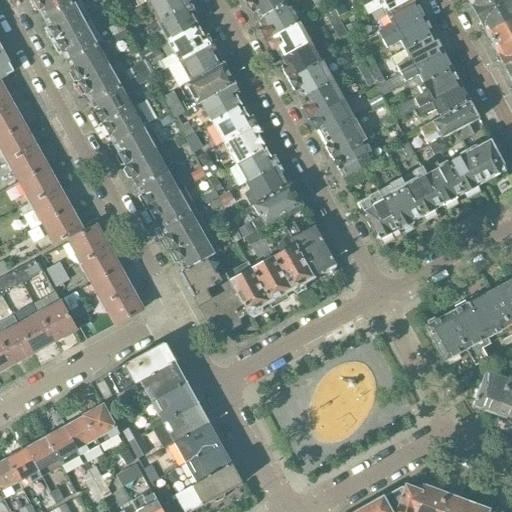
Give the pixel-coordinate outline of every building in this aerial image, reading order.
[(32,0),(30,3),(35,12),(39,11),(43,19),(78,0),(32,0)] [(45,29),(52,43),(91,21),(79,0),(78,0),(43,19),(48,28),(45,29)] [(149,0),(145,2),(156,22),(190,3),(188,0),(149,0)] [(247,0),(245,1),(252,15),(254,14),(258,21),(289,4),(287,0),(247,0)] [(415,1),(414,0),(375,0),(363,7),(368,15),(381,8),(385,16),(415,1)] [(468,0),(477,15),(505,0),(468,0)] [(511,0),(505,0),(477,15),(486,32),(511,18),(511,0)] [(378,35),(355,46),(358,53),(381,41),(424,18),(415,1),(385,16),(391,25),(377,33),(378,35)] [(198,26),(191,14),(195,12),(190,3),(156,22),(144,29),(149,38),(161,31),(168,42),(198,26)] [(262,28),(260,29),(267,41),(300,23),(289,4),(258,21),(262,28)] [(335,13),(325,18),(332,31),(341,25),(335,13)] [(432,34),(424,18),(381,41),(386,49),(399,42),(403,50),(432,34)] [(511,18),(486,32),(495,49),(511,39),(511,18)] [(52,43),(60,56),(63,55),(67,62),(103,42),(91,21),(52,43)] [(120,22),(108,29),(112,37),(125,30),(120,22)] [(311,42),(300,23),(267,41),(274,54),(275,53),(279,60),(311,42)] [(338,41),(347,36),(341,25),(332,31),(338,41)] [(198,26),(168,42),(174,54),(179,62),(212,44),(208,36),(204,38),(198,26)] [(116,43),(128,36),(125,30),(112,37),(116,43)] [(441,51),(432,34),(403,50),(408,59),(394,66),(399,74),(441,51)] [(511,39),(495,49),(504,65),(511,60),(511,39)] [(69,74),(74,82),(78,82),(78,83),(114,63),(103,42),(67,62),(72,71),(69,74)] [(322,62),(311,42),(279,60),(283,67),(281,68),(288,80),(322,62)] [(179,62),(190,83),(220,66),(214,55),(218,53),(212,44),(179,62)] [(141,57),(151,51),(148,45),(137,51),(141,57)] [(151,51),(141,57),(151,78),(161,72),(157,64),(163,61),(156,48),(151,51)] [(366,50),(359,54),(367,69),(374,65),(366,50)] [(0,52),(0,79),(13,72),(2,51),(0,52)] [(451,68),(441,51),(399,74),(399,75),(377,87),(382,97),(392,92),(391,91),(400,85),(404,93),(451,68)] [(134,79),(134,80),(147,73),(141,62),(133,67),(132,73),(134,79)] [(333,82),(322,62),(288,80),(295,93),(297,92),(301,99),(333,82)] [(353,62),(342,68),(345,75),(356,69),(353,62)] [(77,88),(81,96),(85,95),(90,104),(126,85),(114,63),(78,83),(79,84),(77,88)] [(224,64),(220,66),(190,83),(186,85),(193,97),(185,102),(190,110),(201,104),(235,84),(224,64)] [(364,65),(356,69),(367,88),(374,84),(364,65)] [(412,99),(390,112),(395,120),(413,110),(460,85),(451,68),(404,93),(405,94),(408,92),(412,99)] [(155,96),(159,93),(147,73),(134,80),(138,86),(147,81),(155,96)] [(343,101),(333,82),(301,99),(305,106),(303,107),(310,119),(343,101)] [(201,104),(213,124),(243,107),(236,95),(240,93),(235,84),(201,104)] [(0,111),(11,105),(0,85),(0,111)] [(91,114),(99,126),(137,105),(126,85),(90,104),(94,112),(91,114)] [(460,85),(413,110),(418,118),(422,116),(435,109),(441,119),(469,103),(460,85)] [(373,86),(363,91),(372,110),(383,104),(373,86)] [(184,113),(173,93),(163,98),(172,114),(174,119),(177,117),(184,113)] [(160,119),(158,120),(159,121),(172,114),(163,98),(162,99),(159,94),(149,99),(160,119)] [(354,121),(343,101),(310,119),(317,132),(319,131),(323,138),(354,121)] [(479,120),(469,103),(441,119),(419,131),(429,147),(438,142),(457,131),(468,126),(479,120)] [(0,111),(0,138),(23,126),(11,105),(0,111)] [(99,126),(106,140),(109,139),(113,146),(149,126),(137,105),(99,126)] [(258,125),(253,117),(250,119),(243,107),(213,124),(224,144),(258,125)] [(174,121),(173,120),(174,119),(172,114),(159,121),(162,128),(174,121)] [(391,116),(380,122),(385,130),(395,124),(391,116)] [(174,119),(173,120),(174,121),(185,140),(194,135),(187,122),(181,125),(177,117),(174,119)] [(365,141),(354,121),(323,138),(327,145),(325,146),(332,159),(365,141)] [(262,134),(258,125),(224,144),(235,164),(266,147),(259,135),(262,134)] [(0,138),(0,144),(9,161),(34,147),(23,126),(0,138)] [(116,158),(120,166),(124,166),(125,167),(161,147),(149,126),(113,146),(118,155),(116,158)] [(468,126),(457,131),(463,141),(473,135),(468,126)] [(402,134),(395,137),(400,148),(407,144),(402,134)] [(202,149),(195,135),(194,135),(185,140),(187,144),(188,143),(194,154),(202,149)] [(509,176),(486,135),(472,144),(474,147),(467,151),(485,183),(492,179),(495,185),(509,176)] [(376,161),(365,141),(332,159),(339,172),(341,171),(345,177),(343,178),(343,179),(376,161)] [(443,151),(438,142),(429,147),(433,156),(443,151)] [(188,143),(187,144),(178,149),(184,161),(195,155),(194,154),(188,143)] [(405,156),(412,152),(407,144),(400,148),(405,156)] [(9,161),(20,181),(46,167),(34,147),(9,161)] [(123,171),(128,180),(132,179),(136,188),(172,168),(161,147),(125,167),(125,168),(123,171)] [(235,164),(247,185),(280,166),(276,158),(272,159),(266,147),(235,164)] [(446,162),(465,194),(466,197),(469,198),(476,195),(477,190),(475,188),(485,183),(467,151),(460,155),(458,151),(444,159),(446,162)] [(206,154),(198,159),(203,168),(211,163),(206,154)] [(387,154),(379,158),(384,167),(391,163),(387,154)] [(189,171),(200,165),(195,155),(184,161),(184,162),(189,171)] [(437,163),(424,171),(443,206),(465,194),(446,162),(439,167),(437,163)] [(285,174),(280,166),(247,185),(257,204),(288,187),(281,176),(285,174)] [(20,181),(32,202),(57,188),(46,167),(20,181)] [(436,210),(443,206),(424,171),(422,167),(412,173),(412,174),(400,181),(422,217),(426,223),(439,215),(436,210)] [(184,190),(172,168),(136,188),(141,196),(138,198),(146,211),(184,190)] [(367,178),(364,172),(362,169),(344,179),(349,188),(367,178)] [(208,183),(212,190),(213,189),(216,193),(222,190),(215,179),(208,183)] [(400,181),(400,180),(388,187),(389,187),(378,193),(378,192),(377,193),(399,231),(399,230),(399,232),(401,231),(406,234),(413,230),(414,224),(415,223),(415,222),(422,217),(400,181)] [(257,231),(259,230),(280,219),(285,216),(303,206),(291,186),(288,187),(257,204),(254,206),(260,218),(252,223),(257,231)] [(32,202),(43,223),(69,209),(57,188),(32,202)] [(212,190),(200,197),(205,206),(207,204),(207,205),(218,199),(218,198),(215,194),(216,193),(213,189),(212,190)] [(196,211),(184,190),(146,211),(153,224),(156,223),(160,231),(196,211)] [(235,204),(229,192),(218,198),(218,199),(225,210),(235,204)] [(358,205),(381,247),(395,240),(392,234),(399,231),(377,193),(368,198),(369,199),(358,205)] [(221,206),(223,210),(225,210),(218,199),(207,205),(212,212),(221,206)] [(43,223),(55,244),(80,229),(69,209),(43,223)] [(163,242),(167,251),(171,250),(171,251),(207,232),(196,211),(160,231),(165,239),(163,242)] [(249,224),(238,230),(243,239),(253,233),(249,224)] [(294,224),(285,228),(314,280),(322,275),(328,277),(335,273),(337,266),(314,227),(300,235),(294,224)] [(69,241),(81,262),(106,248),(95,227),(69,241)] [(275,249),(270,252),(292,291),(293,291),(298,294),(305,290),(306,284),(314,280),(285,228),(274,235),(284,253),(278,256),(275,249)] [(219,253),(207,232),(171,251),(172,253),(170,256),(174,263),(178,263),(183,273),(206,260),(219,253)] [(257,260),(248,265),(269,304),(272,308),(286,300),(284,296),(292,291),(270,252),(270,251),(264,240),(264,239),(250,247),(257,260)] [(19,242),(7,248),(14,260),(26,254),(19,242)] [(81,262),(92,283),(118,268),(106,248),(81,262)] [(183,273),(180,275),(181,276),(194,298),(206,291),(227,279),(225,274),(218,278),(216,274),(215,275),(207,260),(206,260),(183,273)] [(269,304),(248,265),(246,262),(225,274),(227,279),(247,316),(249,315),(254,318),(261,314),(261,308),(269,304)] [(64,272),(60,263),(47,270),(52,279),(64,272)] [(30,279),(23,267),(15,271),(22,284),(30,279)] [(92,283),(104,303),(130,289),(118,268),(92,283)] [(7,276),(14,288),(22,284),(15,271),(7,276)] [(57,287),(69,280),(64,272),(52,279),(57,287)] [(206,291),(194,298),(207,322),(211,320),(216,328),(217,329),(221,330),(227,327),(232,330),(239,326),(239,320),(247,316),(227,279),(206,291)] [(511,283),(510,280),(508,281),(507,280),(504,280),(499,283),(498,285),(498,286),(498,287),(489,292),(509,327),(511,325),(511,283)] [(104,303),(116,324),(141,310),(130,289),(104,303)] [(64,299),(75,320),(88,312),(77,292),(64,299)] [(470,303),(468,304),(487,339),(496,334),(501,342),(511,335),(511,333),(509,327),(489,292),(480,297),(478,296),(476,295),(470,299),(469,300),(469,302),(470,303)] [(54,293),(34,305),(40,315),(55,341),(75,329),(54,293)] [(446,316),(469,358),(474,366),(487,359),(483,353),(481,350),(491,344),(487,339),(468,304),(466,305),(464,302),(454,308),(456,311),(446,316)] [(80,328),(93,321),(88,312),(75,320),(80,328)] [(40,315),(19,326),(34,352),(55,341),(40,315)] [(469,358),(446,316),(436,322),(433,320),(427,323),(427,327),(425,328),(439,353),(447,367),(456,362),(462,373),(474,366),(469,358)] [(19,326),(0,336),(0,341),(13,364),(34,352),(19,326)] [(0,341),(0,371),(13,364),(0,341)] [(119,394),(140,382),(175,363),(166,348),(161,345),(147,353),(108,375),(119,394)] [(140,382),(151,403),(186,384),(175,363),(140,382)] [(495,415),(508,379),(488,372),(484,375),(473,407),(495,415)] [(495,415),(511,420),(511,377),(509,377),(509,379),(508,379),(495,415)] [(103,382),(96,386),(105,402),(112,398),(103,382)] [(151,403),(162,423),(197,403),(186,384),(151,403)] [(109,410),(130,398),(126,390),(112,398),(105,402),(109,410)] [(209,424),(197,403),(162,423),(173,443),(209,424)] [(83,416),(99,446),(119,435),(103,405),(83,416)] [(80,457),(99,446),(83,416),(83,418),(64,428),(80,457)] [(173,443),(185,464),(220,444),(209,424),(173,443)] [(64,428),(45,439),(61,467),(80,457),(64,428)] [(133,428),(122,434),(127,442),(138,437),(133,428)] [(139,436),(138,437),(127,442),(137,460),(149,454),(139,436)] [(45,439),(26,450),(41,478),(61,467),(45,439)] [(185,464),(196,485),(232,465),(220,444),(185,464)] [(26,450),(6,460),(19,483),(22,489),(31,484),(41,478),(26,450)] [(120,455),(126,467),(134,462),(127,450),(120,455)] [(19,483),(6,460),(0,464),(0,493),(4,499),(14,494),(10,488),(19,483)] [(196,485),(175,496),(184,511),(192,511),(242,484),(232,465),(196,485)] [(142,476),(136,466),(127,471),(133,481),(142,476)] [(142,470),(150,485),(159,480),(151,466),(142,470)] [(95,467),(88,471),(96,485),(102,481),(95,467)] [(80,475),(88,490),(96,485),(88,471),(80,475)] [(111,497),(102,481),(96,485),(104,500),(111,497)] [(382,498),(379,500),(385,511),(414,511),(423,486),(421,492),(417,490),(418,489),(417,485),(409,483),(389,494),(384,497),(382,498)] [(88,490),(96,505),(104,500),(96,485),(88,490)] [(155,492),(161,504),(173,497),(167,485),(155,492)] [(439,511),(446,494),(423,486),(414,511),(439,511)] [(40,495),(48,509),(56,505),(51,495),(50,496),(47,491),(40,495)] [(64,500),(59,491),(51,495),(56,505),(64,500)] [(464,511),(468,502),(446,494),(439,511),(464,511)] [(142,496),(130,502),(136,511),(135,511),(161,511),(152,495),(144,500),(142,496)] [(160,504),(164,511),(178,511),(172,501),(176,499),(175,496),(173,497),(161,504),(160,504)] [(385,511),(379,500),(356,511),(385,511)] [(490,511),(491,511),(468,502),(464,511),(490,511)]
